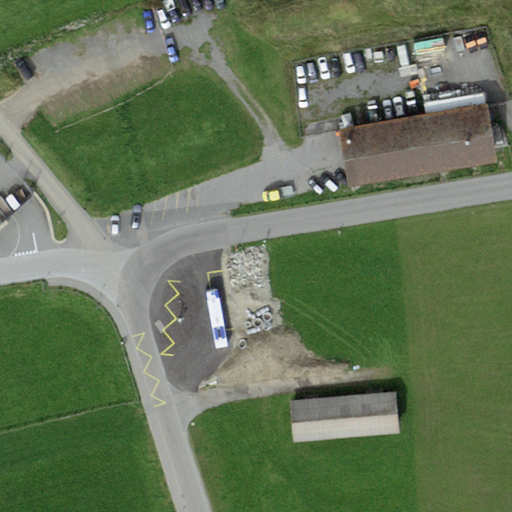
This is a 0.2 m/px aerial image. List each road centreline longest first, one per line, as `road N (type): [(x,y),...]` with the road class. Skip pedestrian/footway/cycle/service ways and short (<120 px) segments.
road 1 (tertiary): [(134,266),(204,237),(511,185)]
road 2 (unclassified): [(134,266),(136,316),(196,511)]
road 3 (tertiary): [(0,271),(134,266)]
